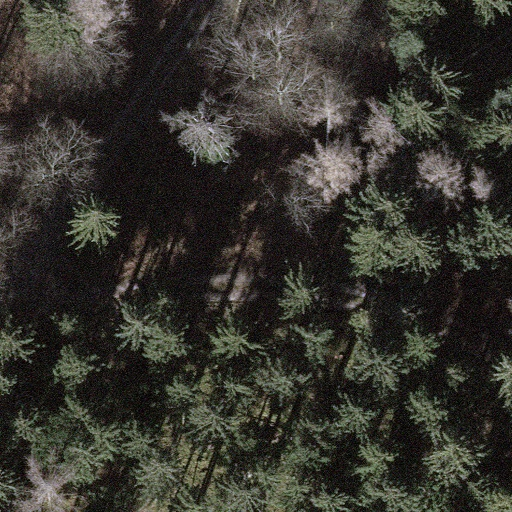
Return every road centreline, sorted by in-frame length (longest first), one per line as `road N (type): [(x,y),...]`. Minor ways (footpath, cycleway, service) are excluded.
road 1 (track): [(511,363),(389,301),(175,291),(0,316)]
road 2 (track): [(227,0),(0,304)]
